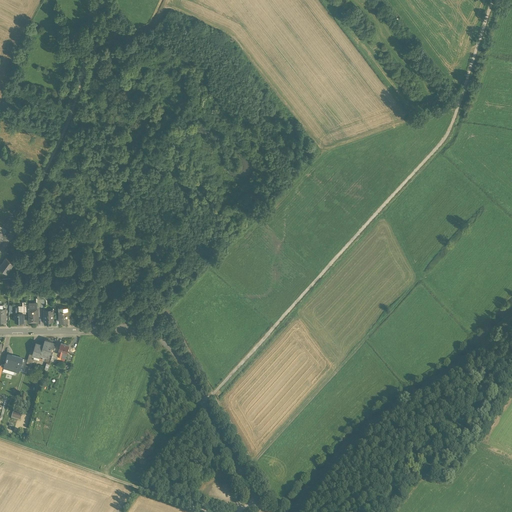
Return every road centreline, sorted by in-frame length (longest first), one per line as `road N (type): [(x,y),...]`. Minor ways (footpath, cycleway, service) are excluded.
road 1 (track): [(494,0),(447,134),(212,393)]
road 2 (track): [(459,102),(321,149),(235,38),(165,6),(153,30),(85,48)]
road 3 (track): [(493,201),(242,475)]
road 4 (unclassified): [(76,331),(137,330),(167,344),(263,511)]
road 5 (track): [(304,511),(344,457),(463,369),(511,318)]
road 6 (track): [(91,0),(69,117),(14,233)]
road 7 (track): [(0,437),(206,511)]
